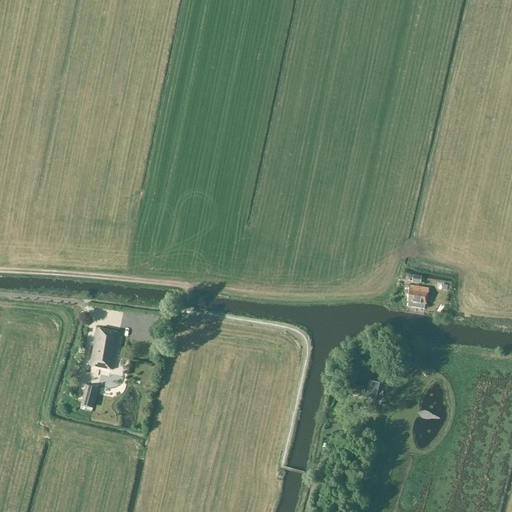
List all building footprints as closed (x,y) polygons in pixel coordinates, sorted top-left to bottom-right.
[(415,309),(419,288),(409,287),(407,302),(408,302),(407,308),(415,309)] [(428,289),(419,288),(415,309),(424,310),(425,304),(426,305),(428,289)] [(112,370),(119,333),(97,329),(90,366),(112,370)] [(365,391),(366,388),(350,384),(348,394),(363,398),(369,399),(371,392),(365,391)] [(93,409),(98,390),(86,386),(81,406),(93,409)] [(371,414),(373,404),(367,403),(364,413),(371,414)]
